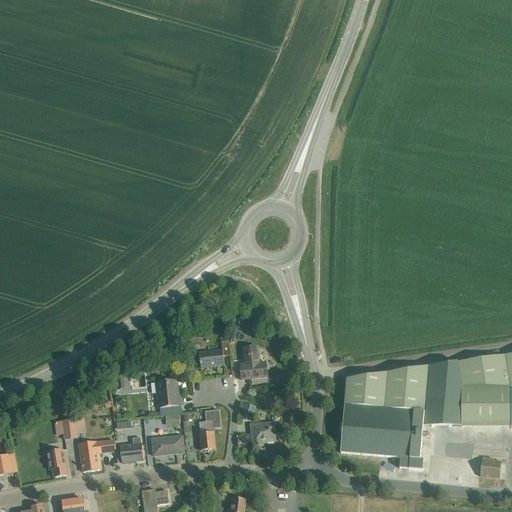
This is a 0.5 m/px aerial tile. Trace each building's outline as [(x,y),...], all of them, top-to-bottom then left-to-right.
[(199,354),(201,370),(224,367),(223,357),(231,357),(229,343),(221,344),(222,351),(199,354)] [(240,366),(242,381),(267,379),(266,363),(259,364),(258,348),(242,350),(244,366),(240,366)] [(157,355),(164,360),(169,354),(161,349),(157,355)] [(511,355),(457,363),(461,388),(461,428),(511,427),(511,355)] [(428,368),(423,428),(461,428),(461,388),(457,363),(428,368)] [(340,425),(339,436),(342,436),(340,454),(400,459),(399,469),(422,471),(423,461),(420,461),(423,428),(428,368),(347,381),(343,425),(340,425)] [(126,373),(117,375),(119,390),(128,389),(126,373)] [(277,385),(291,384),(290,375),(276,376),(277,385)] [(157,384),(151,385),(152,395),(158,394),(156,396),(157,402),(159,404),(160,410),(182,407),(180,396),(177,396),(176,381),(157,383),(157,384)] [(245,406),(241,420),(252,423),(256,408),(245,406)] [(215,451),(213,430),(221,429),(219,411),(205,413),(206,423),(199,424),(200,435),(201,452),(203,452),(204,453),(208,453),(209,451),(215,451)] [(166,417),(167,427),(180,425),(179,416),(166,417)] [(74,421),(62,423),(64,436),(65,442),(77,440),(74,421)] [(262,444),(276,442),(274,424),(250,426),(253,447),(262,446),(262,444)] [(152,440),(153,457),(184,454),(183,437),(152,440)] [(143,463),(142,445),(141,445),(140,439),(132,440),(133,446),(120,447),(122,465),(143,463)] [(238,441),(239,448),(247,447),(246,440),(238,441)] [(82,465),(83,474),(100,471),(98,455),(116,453),(115,442),(79,446),(82,465)] [(17,467),(25,465),(22,448),(14,449),(17,467)] [(67,477),(63,452),(47,454),(50,471),(53,471),(54,479),(67,477)] [(7,456),(0,457),(0,476),(11,474),(17,473),(13,455),(7,456)] [(389,470),(391,464),(380,461),(379,467),(389,470)] [(480,478),(499,480),(501,463),(482,461),(480,478)] [(155,494),(155,491),(142,493),(144,511),(157,511),(157,506),(169,505),(167,492),(155,494)] [(244,511),(246,501),(232,499),(232,505),(230,505),(228,511),(244,511)] [(83,500),(62,503),(63,511),(84,511),(83,500)]
